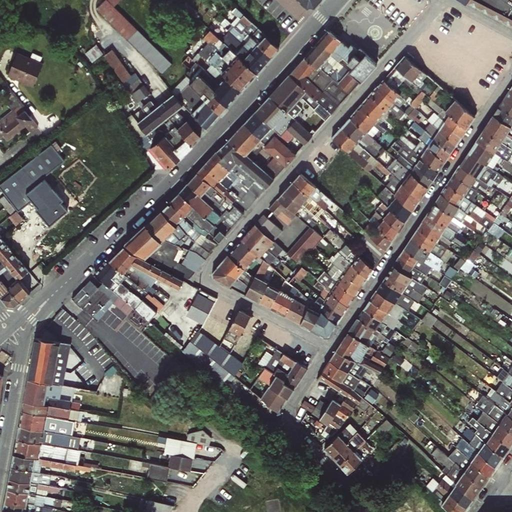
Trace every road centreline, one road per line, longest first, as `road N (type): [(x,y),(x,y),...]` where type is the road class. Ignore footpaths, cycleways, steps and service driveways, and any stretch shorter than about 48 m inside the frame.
road 1 (residential): [(328,347),(198,277),(443,0)]
road 2 (secondary): [(314,26),(170,184),(58,289)]
road 3 (residential): [(511,72),(328,347)]
road 4 (residential): [(328,347),(290,402),(288,420),(365,511)]
